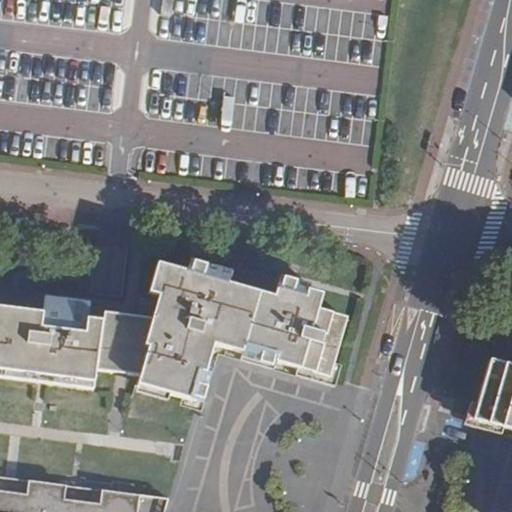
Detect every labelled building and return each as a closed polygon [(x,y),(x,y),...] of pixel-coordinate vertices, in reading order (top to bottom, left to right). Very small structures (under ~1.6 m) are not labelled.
[(288,366),(330,378),(347,319),(316,309),(320,295),(308,292),(310,286),(278,276),(272,297),(228,284),(231,271),(193,259),(188,272),(157,263),(148,292),(160,296),(153,318),(102,311),(101,321),(87,320),(88,305),(43,299),(41,314),(0,308),(0,376),(43,382),(95,389),(97,371),(122,374),(138,376),(136,383),(196,401),(204,374),(212,345),(241,352),(273,362),(288,366)] [(271,369),(273,362),(241,352),(238,359),(271,369)] [(511,368),(491,362),(478,408),(474,421),(492,426),(511,431),(511,368)] [(204,374),(196,401),(202,403),(209,376),(204,374)] [(472,406),(468,419),(474,421),(478,408),(472,406)] [(474,421),(468,419),(467,424),(490,431),(492,426),(474,421)] [(511,511),(511,431),(492,426),(490,431),(511,437),(511,511)] [(164,511),(168,499),(102,490),(100,505),(64,500),(66,485),(29,481),(27,495),(0,491),(0,511),(164,511)]
